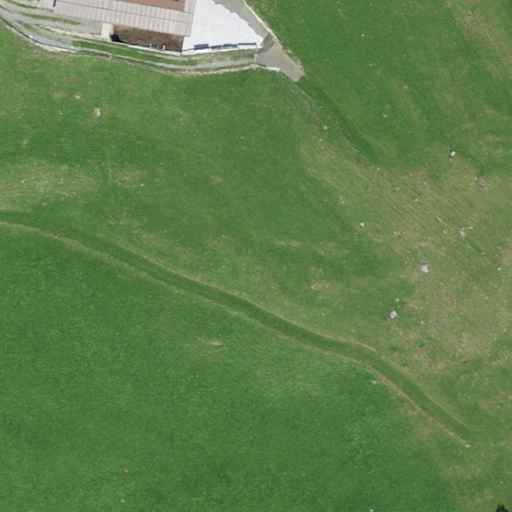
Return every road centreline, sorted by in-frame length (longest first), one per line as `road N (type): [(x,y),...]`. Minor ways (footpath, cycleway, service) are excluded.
road 1 (track): [(0,222),(84,241),(382,364),(468,438)]
road 2 (track): [(0,7),(67,43),(168,64),(266,52)]
road 3 (track): [(223,0),(266,52),(343,119),(354,142),(395,163)]
